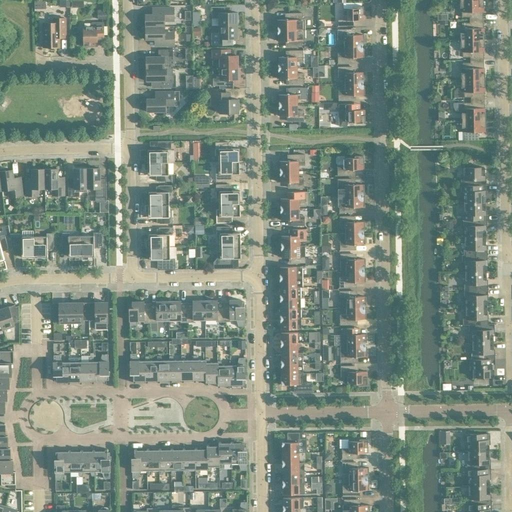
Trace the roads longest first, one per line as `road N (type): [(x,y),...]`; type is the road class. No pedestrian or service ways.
road 1 (residential): [(387,413),(380,0)]
road 2 (residential): [(259,278),(253,0)]
road 3 (residential): [(506,259),(502,0)]
road 4 (residential): [(39,394),(214,393),(230,417)]
road 5 (residential): [(230,417),(216,437),(38,441)]
road 6 (residential): [(262,416),(259,278)]
road 7 (residential): [(0,151),(130,148)]
road 8 (residential): [(511,388),(506,259)]
road 9 (residential): [(132,277),(130,148)]
road 10 (residential): [(259,278),(132,277)]
road 11 (residential): [(262,416),(387,413)]
road 12 (residential): [(387,413),(509,411)]
